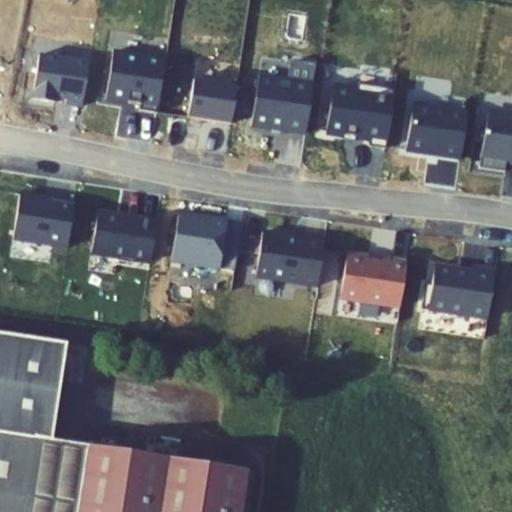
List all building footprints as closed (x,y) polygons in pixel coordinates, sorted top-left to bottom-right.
[(165,63),(112,54),(105,99),(157,108),(165,63)] [(90,64),(40,56),(34,99),(83,107),(90,64)] [(313,85),(259,77),(252,126),(305,134),(313,85)] [(191,78),(185,115),(228,122),(234,84),(191,78)] [(358,92),(334,88),(327,131),(357,136),(356,140),(370,142),(369,146),(385,148),(386,144),(387,141),(394,97),(395,90),(360,84),(358,92)] [(468,115),(414,106),(407,151),(440,156),(439,159),(461,162),(468,115)] [(511,115),(511,118),(489,115),(481,168),(505,171),(507,159),(511,160),(511,115)] [(46,200),(19,196),(13,240),(67,248),(73,208),(45,204),(46,200)] [(93,254),(119,258),(118,261),(135,264),(136,260),(151,263),(157,223),(99,214),(93,254)] [(226,223),(180,217),(173,262),(220,269),(226,223)] [(323,244),(264,235),(257,278),(317,287),(323,244)] [(427,272),(423,296),(489,307),(496,259),(473,256),(473,259),(436,253),(433,273),(427,272)] [(391,261),(347,255),(340,300),(399,309),(406,264),(407,258),(392,256),(391,261)] [(71,335),(0,322),(0,419),(32,425),(51,428),(71,335)] [(0,419),(0,511),(16,511),(32,425),(0,419)] [(51,428),(32,425),(16,511),(69,511),(83,434),(51,428)] [(234,511),(243,463),(83,434),(69,511),(234,511)]
